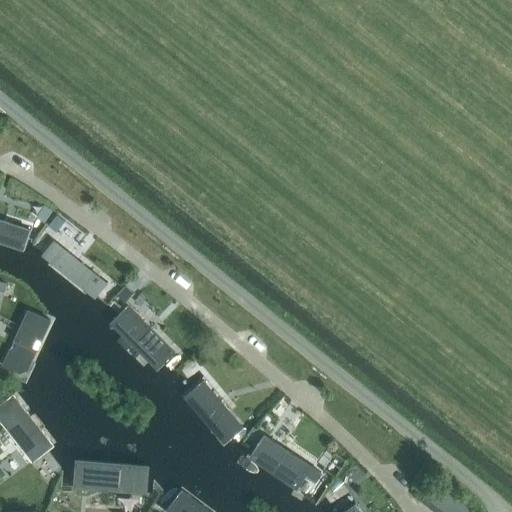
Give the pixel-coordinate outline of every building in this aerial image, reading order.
[(44,206),(36,217),(44,222),(52,211),(44,206)] [(57,216),(48,226),(55,232),(64,222),(57,216)] [(27,230),(0,221),(0,238),(23,245),(27,230)] [(112,291),(57,247),(45,262),(100,306),(112,291)] [(132,292),(125,286),(118,294),(124,300),(132,292)] [(57,327),(23,312),(0,357),(0,375),(28,388),(57,327)] [(176,358),(130,312),(113,330),(159,376),(176,358)] [(245,433),(202,381),(184,396),(227,448),(245,433)] [(10,400),(0,405),(0,423),(36,469),(55,452),(10,400)] [(317,477),(269,444),(253,467),(301,500),(317,477)] [(109,457),(72,453),(71,490),(146,496),(149,460),(109,457)] [(209,511),(172,482),(155,505),(163,511),(209,511)] [(429,509),(444,490),(435,482),(420,501),(429,509)] [(433,511),(442,511),(454,497),(444,490),(429,509),(433,511)] [(457,511),(463,505),(454,497),(442,511),(457,511)]
